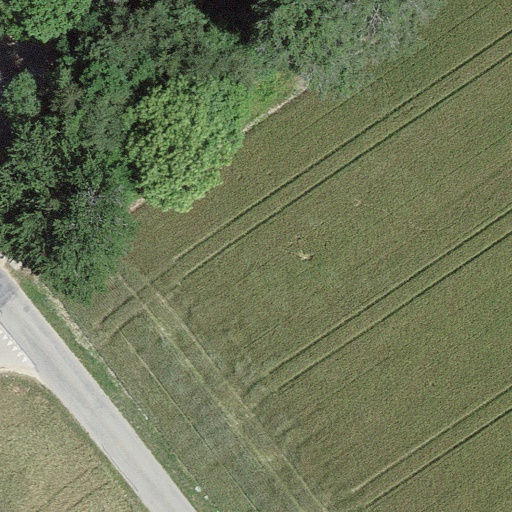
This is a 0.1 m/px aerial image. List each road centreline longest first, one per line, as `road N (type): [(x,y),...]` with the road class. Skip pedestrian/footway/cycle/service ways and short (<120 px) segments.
road 1 (unclassified): [(0,297),(182,511)]
road 2 (track): [(0,145),(110,0)]
